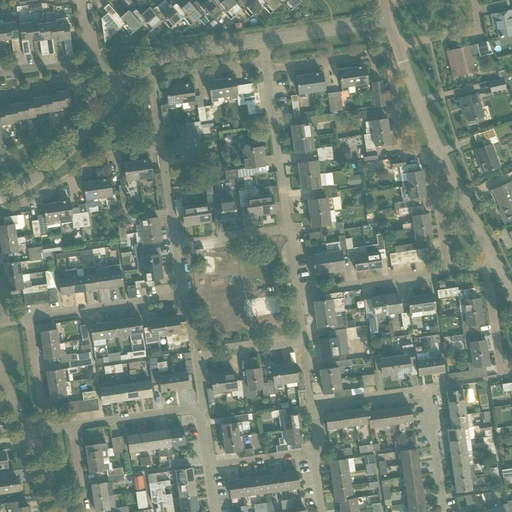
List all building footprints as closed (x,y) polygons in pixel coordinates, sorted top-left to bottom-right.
[(196,1),(192,5),(201,16),(202,15),(210,23),(221,13),(212,2),(209,0),(207,0),(200,6),(196,1)] [(217,0),(214,0),(212,2),(221,13),(222,12),(230,20),(241,10),(232,0),(223,0),(220,3),(217,0)] [(232,0),(241,10),(243,9),(250,17),(261,7),(254,0),(232,0)] [(254,0),(261,7),(263,6),(270,14),(281,4),(277,0),(254,0)] [(277,0),(281,4),(283,3),(290,11),(301,1),(299,0),(277,0)] [(176,4),(171,8),(181,19),(182,18),(190,26),(201,16),(192,5),(188,2),(180,9),(176,4)] [(156,7),(151,11),(161,22),(162,21),(170,29),(181,19),(171,8),(168,5),(160,12),(156,7)] [(136,10),(131,14),(141,25),(142,24),(150,32),(161,22),(151,11),(148,8),(140,15),(136,10)] [(116,13),(111,17),(107,13),(101,19),(104,43),(122,26),(129,35),(141,25),(131,14),(128,10),(120,18),(116,13)] [(511,21),(510,11),(503,13),(493,14),(498,38),(511,35),(511,21)] [(55,19),(56,22),(58,38),(57,38),(58,41),(63,40),(66,55),(72,55),(68,23),(67,18),(55,19)] [(15,22),(3,24),(3,27),(6,39),(6,40),(11,39),(13,54),(20,53),(15,22)] [(56,22),(44,24),(48,55),(54,54),(52,39),(57,38),(58,38),(56,22)] [(19,25),(23,56),(30,55),(28,39),(33,39),(33,38),(31,26),(32,26),(31,23),(19,25)] [(44,24),(32,26),(31,26),(33,38),(33,39),(33,42),(39,41),(41,56),(48,55),(44,24)] [(452,78),(462,75),(474,72),(470,55),(478,53),(479,57),(490,55),(487,42),(446,51),(452,78)] [(358,68),(351,69),(354,86),(355,92),(355,93),(362,92),(362,89),(367,88),(364,67),(360,68),(360,67),(357,67),(358,68)] [(338,71),(340,81),(342,92),(348,91),(348,93),(355,92),(354,86),(351,69),(338,71)] [(503,70),(499,72),(497,72),(499,80),(506,77),(507,76),(506,73),(504,73),(504,72),(504,73),(503,70)] [(315,74),(309,75),(312,92),(317,91),(318,96),(325,95),(324,83),(322,73),(317,74),(317,73),(315,73),(315,74)] [(299,98),(305,97),(305,93),(312,92),(309,75),(296,77),(299,98)] [(506,77),(499,80),(489,82),(491,93),(504,90),(504,87),(508,86),(506,77)] [(227,79),(221,80),(223,97),(230,96),(230,100),(236,100),(237,106),(247,105),(246,103),(245,97),(244,91),(244,90),(236,92),(234,78),(229,79),(229,78),(227,78),(227,79)] [(208,82),(209,92),(211,103),(218,102),(218,104),(224,104),(223,97),(221,80),(208,82)] [(381,82),(371,83),(374,100),(375,108),(384,106),(384,101),(381,82)] [(185,85),(179,86),(182,110),(189,109),(189,106),(195,106),(193,94),(192,84),(187,85),(187,84),(184,84),(185,85)] [(168,105),(160,106),(163,127),(170,126),(167,110),(175,108),(181,107),(181,110),(182,110),(179,86),(166,88),(168,105)] [(56,92),(56,95),(57,95),(58,108),(59,108),(71,106),(68,87),(62,88),(63,91),(56,92)] [(339,92),(333,93),(336,112),(342,111),(339,92)] [(49,93),(44,94),(47,112),(59,111),(59,108),(58,108),(57,95),(56,95),(50,96),(49,93)] [(333,93),(327,94),(330,113),(336,112),(333,93)] [(32,98),(33,101),(35,114),(47,112),(44,94),(39,94),(39,97),(32,98)] [(296,94),(290,95),(293,118),(300,117),(296,94)] [(476,94),(468,96),(458,99),(460,107),(463,107),(467,121),(469,125),(476,123),(475,119),(483,117),(476,94)] [(26,99),(20,100),(23,119),(36,117),(35,114),(33,101),(26,102),(26,99)] [(9,105),(9,108),(11,121),(12,121),(23,119),(20,100),(15,101),(16,104),(9,105)] [(0,125),(12,124),(12,121),(11,121),(9,108),(3,109),(2,106),(0,105),(0,125)] [(210,106),(203,107),(205,121),(212,120),(210,106)] [(370,117),(369,111),(357,113),(358,119),(370,117)] [(291,127),(293,140),(310,137),(317,137),(315,123),(325,122),(324,115),(315,117),(309,118),(298,119),(299,126),(291,127)] [(365,129),(366,134),(372,133),(372,134),(388,131),(387,118),(370,121),(371,128),(365,129)] [(175,140),(176,146),(197,143),(196,135),(201,134),(201,128),(205,128),(204,121),(199,122),(184,124),(185,130),(180,131),(181,139),(175,140)] [(42,133),(50,132),(49,127),(48,124),(43,125),(43,128),(41,128),(42,133)] [(479,134),(479,133),(473,135),(476,143),(482,141),(484,147),(474,150),(483,173),(498,167),(488,139),(495,137),(492,129),(479,134)] [(363,135),(365,153),(366,154),(363,154),(364,161),(376,159),(375,152),(374,147),(390,144),(388,131),(372,134),(372,133),(366,134),(363,135)] [(310,137),(293,140),(294,152),(312,150),(310,137)] [(197,143),(176,146),(177,151),(183,150),(184,159),(189,158),(190,164),(206,161),(205,156),(199,156),(197,143)] [(260,158),(263,157),(261,147),(241,150),(243,164),(235,165),(236,170),(224,172),(225,180),(255,176),(254,167),(262,166),(260,158)] [(316,149),(317,155),(332,154),(331,147),(316,149)] [(332,154),(317,155),(318,162),(336,160),(335,154),(332,154)] [(264,166),(263,157),(260,158),(262,166),(254,167),(255,176),(265,174),(264,166)] [(404,159),(390,161),(391,167),(391,169),(399,167),(401,184),(402,187),(423,184),(421,171),(421,169),(417,169),(416,163),(404,165),(404,159)] [(142,161),(136,162),(139,179),(145,178),(146,182),(152,181),(149,160),(145,161),(145,160),(142,160),(142,161)] [(298,164),(300,177),(318,175),(316,161),(298,164)] [(125,174),(122,174),(124,186),(133,184),(132,180),(139,179),(136,162),(123,164),(125,174)] [(155,191),(158,211),(165,210),(160,173),(154,174),(156,191),(155,191)] [(318,175),(300,177),(301,190),(314,188),(315,194),(330,192),(329,186),(325,186),(324,174),(318,175)] [(102,180),(96,181),(99,201),(105,201),(106,205),(115,203),(114,195),(111,195),(109,179),(104,180),(104,179),(102,179),(102,180)] [(96,181),(83,183),(84,193),(86,203),(84,204),(84,207),(85,207),(99,205),(98,202),(99,202),(99,201),(96,181)] [(215,211),(213,196),(211,182),(204,183),(207,204),(195,205),(197,224),(210,222),(208,212),(215,211)] [(511,185),(511,182),(501,186),(492,190),(503,215),(501,215),(504,224),(511,220),(511,185)] [(403,202),(393,203),(394,210),(410,208),(409,199),(425,196),(423,184),(402,187),(399,188),(401,199),(402,198),(403,202)] [(257,189),(258,196),(261,215),(274,213),(272,203),(279,202),(277,186),(257,189)] [(148,188),(151,209),(157,208),(154,187),(148,188)] [(119,190),(121,202),(123,216),(129,215),(125,189),(119,190)] [(218,195),(213,196),(215,211),(221,211),(222,220),(236,218),(232,191),(218,193),(218,195)] [(261,215),(258,196),(246,198),(245,191),(238,192),(240,208),(246,207),(248,217),(261,215)] [(330,198),(330,192),(315,194),(316,200),(308,201),(309,206),(310,214),(334,211),(332,198),(330,198)] [(339,197),(332,198),(334,211),(341,210),(339,197)] [(197,224),(195,205),(181,207),(181,200),(174,201),(176,217),(183,216),(184,226),(197,224)] [(62,202),(55,203),(59,224),(72,223),(73,229),(81,228),(79,214),(71,215),(69,201),(64,202),(64,201),(62,201),(62,202)] [(37,216),(37,221),(39,234),(45,234),(47,233),(47,228),(59,226),(59,224),(55,203),(43,205),(45,215),(37,216)] [(410,208),(394,210),(395,216),(411,213),(410,208)] [(339,230),(343,229),(342,222),(335,223),(334,211),(310,214),(311,222),(311,227),(319,226),(320,232),(323,232),(339,230)] [(86,213),(79,214),(81,228),(89,227),(87,212),(86,213)] [(145,219),(144,213),(129,215),(130,222),(139,220),(141,232),(159,230),(157,217),(145,219)] [(428,214),(411,216),(412,223),(401,225),(402,231),(430,227),(428,214)] [(0,226),(0,240),(16,238),(14,225),(18,224),(16,216),(3,218),(4,226),(0,226)] [(37,221),(31,222),(33,231),(33,236),(40,235),(39,234),(37,221)] [(124,227),(118,228),(120,242),(126,241),(124,227)] [(407,251),(414,250),(420,250),(426,249),(425,240),(432,239),(430,227),(413,229),(415,244),(403,246),(404,252),(407,251)] [(339,230),(340,237),(337,237),(338,243),(325,244),(326,254),(329,272),(343,270),(341,252),(346,252),(345,240),(343,229),(339,230)] [(128,248),(129,252),(149,249),(148,243),(161,241),(159,230),(141,232),(134,233),(136,245),(133,245),(133,247),(128,248)] [(324,238),(323,232),(320,232),(308,234),(309,240),(324,238)] [(344,236),(347,255),(353,254),(355,271),(368,269),(365,247),(352,248),(351,238),(348,239),(348,234),(344,235),(344,236)] [(377,245),(365,247),(368,269),(381,268),(378,250),(384,249),(382,234),(376,235),(377,245)] [(16,238),(0,240),(2,253),(17,251),(25,250),(24,238),(16,239),(16,238)] [(311,241),(304,242),(306,257),(308,257),(307,255),(313,254),(311,241)] [(27,249),(28,255),(42,253),(41,247),(27,249)] [(426,249),(420,250),(421,262),(428,261),(426,249)] [(149,256),(148,250),(132,252),(133,258),(135,257),(135,258),(140,258),(141,269),(160,267),(159,256),(160,256),(159,255),(149,256)] [(414,250),(407,251),(409,263),(416,263),(414,250)] [(42,253),(28,255),(29,262),(43,260),(51,259),(50,252),(49,252),(42,253)] [(389,254),(389,256),(391,266),(397,265),(395,253),(389,254)] [(329,272),(326,254),(312,256),(313,256),(315,273),(329,272)] [(3,264),(5,278),(28,275),(28,274),(21,275),(19,262),(3,264)] [(107,266),(110,288),(122,286),(122,287),(119,264),(107,266)] [(82,268),(83,276),(85,291),(97,289),(95,274),(94,269),(94,267),(82,268)] [(94,269),(95,274),(97,289),(109,288),(106,267),(94,269)] [(160,267),(141,269),(143,281),(134,282),(136,289),(153,286),(154,286),(153,280),(162,279),(160,267)] [(76,269),(69,270),(73,293),(85,291),(83,276),(77,277),(76,269)] [(64,279),(58,280),(60,295),(73,293),(69,270),(63,271),(64,279)] [(28,275),(5,278),(7,291),(23,289),(31,288),(30,282),(29,282),(28,275)] [(32,287),(33,293),(35,293),(41,292),(47,291),(56,290),(55,290),(54,285),(47,286),(46,285),(32,287)] [(128,299),(135,298),(133,286),(126,287),(128,299)] [(455,288),(437,291),(438,299),(457,296),(460,315),(466,314),(466,313),(481,311),(479,298),(473,299),(472,289),(455,291),(455,288)] [(56,290),(47,291),(49,303),(57,301),(56,290)] [(315,315),(342,311),(341,306),(339,306),(338,300),(341,299),(341,293),(324,295),(325,301),(314,302),(315,315)] [(399,294),(385,296),(387,314),(401,313),(400,304),(399,294)] [(432,294),(420,296),(423,316),(435,314),(432,294)] [(407,298),(409,307),(410,317),(423,316),(420,296),(407,298)] [(374,317),(387,315),(384,297),(372,298),(371,298),(374,317)] [(328,331),(343,329),(355,328),(354,321),(346,322),(344,311),(342,311),(315,315),(317,327),(326,326),(327,332),(328,331)] [(462,334),(459,336),(478,333),(477,325),(483,324),(481,311),(466,313),(466,314),(467,320),(461,321),(462,334)] [(407,313),(400,314),(403,329),(410,328),(407,313)] [(140,317),(127,319),(129,335),(142,333),(140,317)] [(177,317),(163,319),(166,336),(168,345),(172,344),(176,347),(179,346),(181,343),(188,342),(185,322),(178,323),(177,317)] [(370,334),(377,333),(375,318),(368,319),(370,334)] [(127,319),(115,321),(117,337),(129,335),(127,319)] [(166,336),(163,319),(149,321),(150,328),(143,329),(145,344),(159,342),(159,337),(166,336)] [(115,321),(102,323),(105,338),(117,337),(115,321)] [(102,323),(90,325),(92,340),(105,338),(102,323)] [(86,325),(80,326),(81,338),(73,339),(73,341),(81,340),(82,340),(88,339),(86,325)] [(321,358),(347,355),(343,329),(328,331),(329,339),(321,340),(322,347),(320,347),(321,358)] [(359,342),(369,341),(368,332),(367,329),(364,329),(364,333),(358,333),(359,342)] [(40,332),(42,346),(58,344),(56,330),(40,332)] [(451,337),(451,342),(464,341),(465,349),(471,348),(472,355),(487,353),(485,340),(479,341),(478,333),(459,336),(451,337)] [(426,337),(427,342),(428,347),(433,346),(433,343),(440,342),(439,335),(426,337)] [(58,344),(42,346),(44,359),(60,357),(59,351),(58,344)] [(403,357),(394,358),(397,379),(402,378),(402,372),(410,371),(409,366),(415,365),(413,355),(412,345),(401,346),(403,357)] [(149,357),(168,355),(168,352),(161,353),(160,349),(148,350),(149,357)] [(143,351),(132,352),(132,359),(144,357),(143,351)] [(89,352),(76,355),(77,361),(90,359),(89,352)] [(127,355),(120,356),(120,361),(132,359),(132,352),(127,352),(127,355)] [(428,352),(415,354),(418,376),(432,374),(430,359),(429,359),(428,352)] [(109,362),(113,362),(120,361),(120,356),(120,353),(107,354),(109,362)] [(468,371),(448,374),(449,382),(484,377),(483,366),(489,365),(487,353),(472,355),(473,362),(467,363),(468,371)] [(171,366),(171,356),(163,356),(163,366),(171,366)] [(266,360),(267,365),(290,361),(289,356),(266,360)] [(379,356),(373,357),(375,371),(381,370),(382,375),(390,374),(391,380),(397,379),(394,358),(380,360),(379,356)] [(441,357),(430,359),(432,374),(444,372),(441,357)] [(77,373),(76,367),(91,365),(90,359),(77,361),(68,362),(68,363),(69,368),(62,370),(62,369),(56,370),(46,372),(48,386),(64,384),(64,383),(69,382),(67,374),(77,373)] [(172,370),(175,390),(188,388),(187,376),(193,375),(191,360),(184,361),(185,368),(172,370)] [(321,382),(340,379),(339,373),(344,372),(343,367),(351,366),(350,360),(328,363),(329,369),(320,370),(321,382)] [(130,384),(124,385),(127,400),(139,398),(136,383),(135,370),(133,363),(128,363),(129,371),(128,371),(130,384)] [(295,364),(283,365),(286,384),(297,382),(298,391),(304,390),(302,373),(301,372),(296,373),(295,364)] [(156,365),(149,366),(151,381),(159,379),(161,392),(167,391),(167,392),(170,392),(170,391),(175,390),(172,370),(158,372),(157,365),(156,365)] [(273,380),(267,381),(267,383),(269,395),(275,394),(274,385),(286,384),(283,365),(272,367),(272,366),(271,366),(273,380)] [(241,381),(243,399),(243,400),(256,398),(254,390),(262,389),(263,396),(269,395),(267,383),(262,384),(259,369),(251,370),(251,372),(246,373),(247,381),(241,381)] [(234,372),(222,374),(225,392),(231,391),(232,397),(237,396),(237,400),(243,399),(241,381),(235,382),(234,372)] [(212,388),(206,389),(208,403),(214,403),(213,393),(225,392),(222,374),(211,375),(211,374),(210,374),(212,388)] [(374,374),(361,376),(363,388),(375,386),(374,374)] [(339,379),(321,382),(323,394),(336,392),(337,398),(361,394),(363,391),(361,376),(356,377),(358,388),(350,390),(341,391),(339,379)] [(149,381),(136,383),(139,398),(151,396),(149,381)] [(511,383),(502,384),(502,391),(510,390),(511,397),(511,383)] [(64,384),(48,386),(50,399),(66,396),(64,384)] [(124,385),(112,387),(114,402),(127,400),(124,385)] [(112,387),(99,389),(101,403),(114,402),(112,387)] [(446,392),(448,405),(464,403),(469,402),(467,389),(446,392)] [(82,395),(83,401),(85,401),(91,400),(97,399),(96,393),(82,395)] [(464,403),(448,405),(450,417),(466,415),(464,403)] [(246,414),(254,413),(253,404),(245,405),(246,414)] [(410,406),(396,408),(398,423),(412,421),(410,406)] [(367,408),(353,410),(355,425),(369,423),(368,412),(367,408)] [(396,408),(382,410),(384,425),(398,423),(396,408)] [(285,409),(275,411),(270,412),(271,419),(278,418),(280,431),(300,428),(298,414),(286,416),(285,409)] [(353,410),(339,412),(341,427),(355,425),(353,410)] [(382,410),(368,412),(369,423),(369,428),(384,425),(382,410)] [(339,412),(325,414),(327,429),(341,427),(339,412)] [(447,430),(447,431),(468,428),(467,428),(472,427),(470,414),(466,415),(450,417),(452,429),(447,430)] [(223,439),(242,436),(242,430),(241,423),(248,422),(247,415),(231,417),(231,424),(221,425),(222,432),(221,432),(221,434),(222,434),(223,439)] [(231,424),(231,417),(220,419),(221,425),(231,424)] [(249,429),(248,422),(241,423),(242,430),(249,429)] [(182,428),(168,430),(170,446),(185,444),(182,428)] [(279,445),(275,446),(276,453),(302,449),(301,442),(302,442),(301,436),(302,436),(302,433),(301,433),(300,428),(280,431),(281,438),(278,439),(279,445)] [(468,428),(447,431),(449,443),(469,440),(468,428)] [(495,429),(496,437),(503,436),(502,428),(495,429)] [(168,430),(154,432),(157,448),(156,448),(158,457),(166,455),(168,463),(169,467),(174,467),(172,454),(170,446),(168,430)] [(154,432),(141,434),(143,450),(156,448),(157,448),(154,432)] [(141,434),(127,436),(129,452),(143,450),(141,434)] [(242,436),(223,439),(225,453),(237,451),(238,458),(253,456),(252,449),(244,450),(242,436)] [(112,438),(113,448),(114,454),(125,452),(123,437),(112,438)] [(469,440),(449,443),(451,455),(470,452),(469,440)] [(85,446),(87,459),(107,457),(106,450),(105,443),(85,446)] [(372,445),(358,447),(359,454),(373,452),(372,445)] [(400,451),(402,465),(418,462),(416,449),(400,451)] [(470,452),(451,455),(452,467),(472,464),(470,452)] [(176,453),(172,454),(174,467),(187,465),(187,459),(178,460),(176,453)] [(383,454),(376,455),(378,468),(385,467),(384,461),(383,454)] [(107,457),(87,459),(89,473),(106,470),(107,477),(123,474),(122,468),(109,470),(108,463),(107,457)] [(346,459),(329,462),(331,475),(348,473),(346,459)] [(418,462),(402,465),(404,478),(420,475),(418,462)] [(472,464),(452,467),(454,479),(474,477),(472,464)] [(489,467),(490,474),(498,473),(497,466),(489,467)] [(176,470),(178,484),(193,482),(191,468),(176,470)] [(511,468),(501,470),(502,478),(511,476),(511,468)] [(296,472),(283,474),(285,489),(298,488),(296,472)] [(348,473),(331,475),(333,488),(350,486),(348,473)] [(108,482),(91,485),(93,498),(107,496),(113,495),(112,489),(111,482),(112,482),(119,481),(124,480),(123,478),(123,474),(107,477),(108,482)] [(283,474),(269,476),(271,491),(285,489),(283,474)] [(127,488),(137,488),(136,475),(127,475),(127,488)] [(420,475),(404,478),(406,491),(422,488),(420,475)] [(269,476),(255,478),(258,493),(271,491),(269,476)] [(16,477),(6,478),(0,478),(0,491),(0,493),(18,491),(16,477)] [(474,477),(454,479),(456,492),(472,490),(471,483),(475,482),(474,477)] [(255,478),(242,480),(244,495),(258,493),(255,478)] [(242,480),(228,481),(230,497),(244,495),(242,480)] [(193,482),(178,484),(180,498),(195,496),(193,482)] [(170,485),(154,488),(149,488),(151,502),(154,504),(156,504),(157,504),(156,501),(172,499),(171,494),(164,495),(163,487),(170,486),(170,485)] [(350,486),(333,488),(335,502),(339,501),(351,499),(350,486)] [(422,488),(406,491),(408,504),(424,502),(422,488)] [(487,493),(482,494),(485,503),(490,501),(487,493)] [(107,496),(93,498),(95,511),(112,509),(111,511),(131,511),(131,506),(127,507),(115,509),(113,495),(107,496)] [(474,495),(468,496),(471,504),(477,502),(474,495)] [(195,496),(180,498),(182,511),(194,510),(197,510),(195,496)] [(471,504),(468,496),(463,496),(466,506),(471,504)] [(155,509),(155,511),(173,511),(173,509),(172,499),(156,501),(157,504),(156,504),(157,508),(155,509)] [(356,499),(351,499),(339,501),(340,511),(357,511),(358,511),(356,499)] [(25,501),(15,502),(6,504),(7,511),(29,511),(29,506),(26,507),(25,501)] [(425,511),(424,502),(408,504),(408,511),(425,511)]
